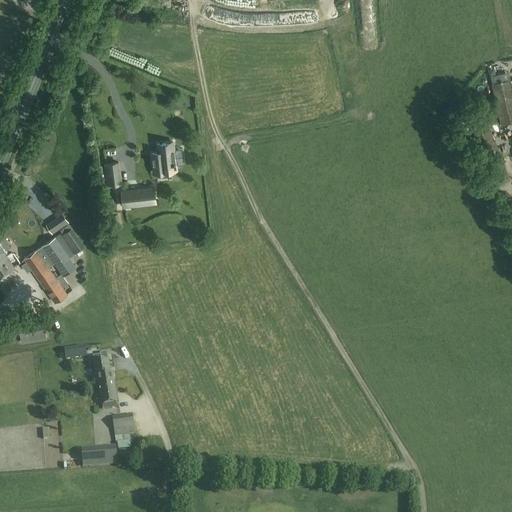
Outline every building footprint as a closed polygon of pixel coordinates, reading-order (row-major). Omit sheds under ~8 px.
[(280,19),(314,18),(314,7),(279,9),(280,19)] [(491,84),(501,124),(511,121),(511,86),(510,79),(500,82),(498,74),(490,76),(492,83),(491,84)] [(99,94),(90,95),(91,106),(99,106),(99,94)] [(95,111),(95,126),(103,127),(104,111),(95,111)] [(461,125),(477,122),(475,113),(460,116),(461,125)] [(501,154),(489,124),(473,130),(485,160),(501,154)] [(154,172),(176,170),(175,165),(176,165),(176,162),(175,162),(173,142),(156,144),(157,151),(151,151),(154,172)] [(105,163),(107,183),(120,182),(118,162),(105,163)] [(155,202),(153,187),(121,191),(123,206),(155,202)] [(52,234),(63,226),(58,219),(63,216),(62,214),(46,225),(52,234)] [(68,222),(63,216),(58,219),(63,226),(68,222)] [(71,227),(61,234),(74,253),(84,246),(71,227)] [(77,266),(70,256),(74,253),(61,234),(61,233),(37,250),(24,258),(54,303),(68,293),(63,286),(68,283),(63,275),(77,266)] [(0,277),(14,268),(5,255),(4,253),(6,252),(0,242),(0,277)] [(43,317),(18,321),(22,344),(47,339),(43,317)] [(65,351),(66,360),(80,358),(86,357),(84,347),(78,348),(65,351)] [(93,357),(94,363),(93,363),(95,376),(97,375),(98,385),(113,382),(112,373),(110,373),(108,361),(107,361),(106,353),(100,354),(100,356),(93,357)] [(113,382),(98,385),(101,405),(116,403),(113,382)] [(114,435),(115,443),(123,443),(122,435),(135,434),(132,414),(112,417),(113,430),(114,429),(114,435)] [(111,441),(110,430),(82,431),(83,442),(111,441)] [(97,462),(116,461),(114,445),(81,448),(82,464),(97,462)]
